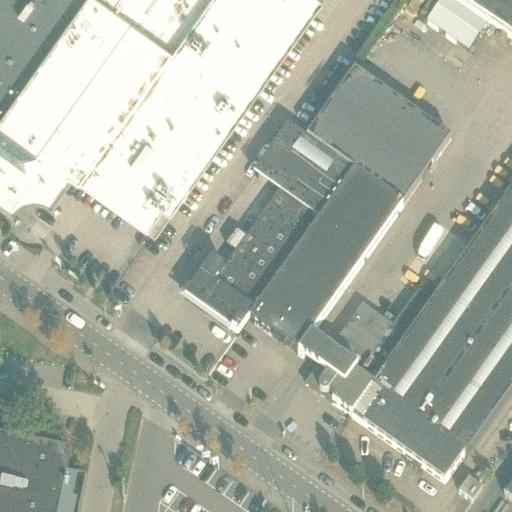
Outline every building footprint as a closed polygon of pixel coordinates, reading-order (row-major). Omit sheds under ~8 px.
[(49,202),(51,203),(66,182),(65,182),(72,173),(78,177),(78,176),(87,183),(87,184),(154,232),(187,185),(317,0),(0,0),(0,200),(12,209),(14,208),(15,206),(17,204),(19,203),(21,201),(25,199),(27,198),(29,198),(31,197),(34,197),(36,197),(38,198),(40,198),(45,199),(47,200),(49,202)] [(488,26),(452,0),(442,0),(426,24),(468,54),(488,26)] [(511,0),(452,0),(488,26),(511,43),(511,0)] [(353,73),(306,140),(352,173),(402,209),(449,142),(353,73)] [(196,284),(184,300),(236,337),(248,321),(247,321),(352,173),(306,140),(301,138),(287,128),(253,176),(278,194),(260,219),(245,240),(235,233),(225,247),(236,254),(232,260),(223,272),(211,263),(196,284)] [(248,321),(296,356),(310,337),(402,209),(352,173),(247,321),(248,321)] [(511,192),(440,294),(433,305),(371,391),(351,419),(414,463),(415,462),(421,466),(420,468),(443,485),(463,457),(465,458),(511,392),(511,192)] [(428,285),(420,296),(433,305),(440,294),(428,285)] [(433,305),(420,296),(416,294),(391,329),(360,307),(329,351),(310,337),(296,356),(316,369),(308,381),(318,388),(318,389),(317,390),(317,392),(317,393),(318,394),(319,395),(320,396),(321,397),(322,397),(323,397),(325,397),(326,397),(327,396),(328,395),(334,399),(331,404),(351,419),(371,391),(433,305)] [(0,511),(73,511),(76,502),(71,501),(76,478),(66,476),(71,454),(0,439),(0,511)] [(457,494),(471,504),(481,490),(467,480),(457,494)] [(511,484),(503,498),(511,504),(511,484)]
